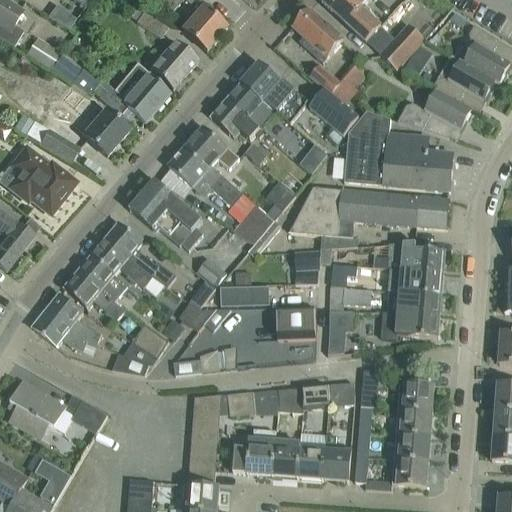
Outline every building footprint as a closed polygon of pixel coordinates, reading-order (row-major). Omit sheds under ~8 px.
[(0,0),(0,42),(13,51),(23,35),(13,29),(22,14),(0,0)] [(91,0),(76,0),(76,2),(85,8),(91,0)] [(184,0),(156,0),(172,13),(184,0)] [(361,11),(369,3),(365,0),(319,0),(318,1),(366,45),(381,30),(361,11)] [(68,32),(73,25),(76,21),(56,8),(47,19),(68,32)] [(226,31),(202,10),(181,34),(205,55),(226,31)] [(342,45),(339,38),(310,11),(292,30),(317,53),(313,57),(323,66),(342,45)] [(168,30),(144,13),(135,26),(159,42),(168,30)] [(399,71),(425,43),(409,28),(380,59),(399,71)] [(476,47),(465,66),(465,67),(499,87),(505,77),(507,78),(507,77),(505,76),(510,68),(511,68),(511,52),(474,29),(469,37),(471,45),(476,47)] [(50,72),(52,70),(62,57),(36,41),(26,57),(50,72)] [(175,45),(160,62),(150,75),(172,94),(197,65),(175,45)] [(144,126),(169,97),(132,64),(124,73),(130,79),(116,96),(102,84),(98,85),(83,73),(62,57),(52,70),(73,84),(71,87),(90,100),(94,96),(99,101),(98,102),(119,119),(127,111),(144,126)] [(499,87),(465,67),(465,66),(461,64),(449,83),(444,81),(438,83),(432,91),(437,94),(472,113),(479,117),(486,105),(484,104),(489,95),(491,96),(491,95),(489,94),(495,85),(499,87)] [(338,83),(328,95),(343,108),(369,78),(356,65),(338,83)] [(280,84),(259,67),(242,86),(275,114),(291,127),(309,105),(281,83),(280,84)] [(310,80),(325,92),(328,95),(338,83),(319,68),(310,80)] [(260,133),(275,114),(242,86),(227,103),(260,133)] [(359,121),(343,108),(328,95),(325,92),(309,111),(343,139),(359,121)] [(466,123),(472,113),(437,94),(425,113),(413,106),(406,108),(398,125),(448,141),(454,130),(460,134),(465,124),(467,125),(468,124),(466,123)] [(80,114),(83,117),(98,130),(88,140),(113,161),(134,137),(117,122),(92,101),(80,114)] [(260,133),(227,103),(211,121),(226,134),(235,140),(240,133),(251,143),(260,133)] [(450,195),(453,157),(427,155),(428,141),(389,137),(391,122),(367,114),(349,137),(344,185),(450,195)] [(14,130),(26,137),(33,125),(21,117),(14,130)] [(228,152),(218,144),(203,130),(185,151),(210,172),(213,169),(219,162),(230,171),(239,160),(229,151),(228,152)] [(80,150),(50,132),(41,147),(71,165),(80,150)] [(266,158),(252,147),(246,156),(252,162),(259,168),(266,158)] [(274,224),(266,217),(226,182),(227,180),(213,169),(210,172),(185,151),(168,169),(183,183),(194,190),(204,201),(212,193),(232,210),(228,214),(241,226),(233,234),(254,248),(274,224)] [(26,152),(12,170),(20,177),(9,191),(27,205),(29,202),(50,218),(75,186),(51,167),(49,170),(26,152)] [(202,224),(156,184),(130,213),(153,233),(156,229),(180,250),(181,248),(189,255),(204,237),(197,230),(202,224)] [(280,185),(271,195),(267,200),(276,207),(266,217),(274,224),(286,208),(295,197),(280,185)] [(449,203),(342,193),(314,191),(291,237),(323,239),(320,253),(332,252),(357,251),(358,242),(352,242),(354,225),(447,233),(449,203)] [(0,235),(6,240),(23,252),(33,239),(0,212),(0,235)] [(137,252),(143,246),(120,226),(106,242),(149,278),(150,277),(154,280),(167,291),(176,279),(157,265),(155,268),(137,252)] [(23,252),(6,240),(5,242),(0,238),(0,270),(5,274),(23,252)] [(149,278),(106,242),(92,258),(116,277),(121,272),(144,291),(154,280),(150,277),(149,278)] [(390,249),(387,272),(392,273),(443,277),(445,255),(431,254),(431,252),(429,252),(429,253),(415,252),(416,246),(389,248),(389,249),(390,249)] [(331,268),(332,252),(320,253),(294,255),(296,274),(296,288),(318,288),(318,272),(320,272),(320,267),(331,268)] [(129,289),(115,278),(116,277),(92,258),(79,274),(115,305),(129,289)] [(226,277),(209,262),(198,275),(216,289),(226,277)] [(442,298),(443,277),(392,273),(392,274),(341,270),(340,281),(387,285),(400,286),(400,295),(442,298)] [(115,305),(79,274),(64,292),(87,311),(93,304),(117,324),(126,313),(115,305)] [(250,280),(236,280),(236,288),(250,288),(250,280)] [(371,309),(371,294),(343,292),(331,291),(330,307),(343,308),(371,309)] [(270,309),(270,293),(222,294),(222,309),(270,309)] [(442,298),(400,295),(391,294),(390,315),(394,315),(394,317),(440,320),(442,298)] [(208,302),(199,295),(190,306),(200,313),(208,302)] [(83,316),(60,297),(46,314),(79,340),(88,344),(97,348),(102,337),(87,331),(77,323),(83,316)] [(217,313),(200,313),(190,306),(179,321),(188,327),(198,335),(204,328),(217,313)] [(315,310),(277,312),(278,343),(316,342),(315,310)] [(238,337),(254,336),(254,313),(254,311),(239,312),(238,337)] [(233,312),(217,313),(204,328),(214,336),(233,312)] [(79,340),(46,314),(33,331),(56,350),(62,343),(72,351),(73,350),(83,355),(88,344),(79,340)] [(354,336),(354,316),(330,316),(330,334),(330,335),(354,336)] [(438,341),(440,320),(394,317),(393,320),(398,320),(396,338),(438,341)] [(183,331),(173,323),(163,334),(173,343),(183,331)] [(144,329),(133,346),(158,361),(169,345),(144,329)] [(511,336),(501,335),(499,367),(511,368),(511,336)] [(158,361),(133,346),(132,347),(124,358),(149,368),(153,370),(158,361)] [(262,352),(262,368),(282,368),(282,352),(262,352)] [(145,379),(149,368),(124,358),(119,357),(112,374),(145,379)] [(239,371),(237,358),(223,360),(226,374),(239,371)] [(174,366),(175,379),(202,376),(200,363),(174,366)] [(372,411),(376,371),(364,373),(361,410),(372,411)] [(401,374),(400,394),(398,413),(432,415),(434,391),(435,391),(435,390),(423,389),(424,376),(401,374)] [(56,431),(68,409),(23,384),(10,405),(19,410),(10,425),(38,440),(47,426),(56,431)] [(354,408),(355,397),(354,386),(327,389),(329,411),(354,408)] [(498,389),(496,413),(511,414),(511,388),(497,388),(497,389),(498,389)] [(329,411),(327,389),(303,391),(305,414),(329,411)] [(305,414),(303,391),(277,393),(278,405),(278,415),(304,416),(305,414)] [(278,405),(277,393),(260,395),(261,407),(278,405)] [(253,396),(228,398),(230,420),(255,418),(253,396)] [(219,420),(221,399),(195,402),(194,418),(219,420)] [(108,419),(83,404),(74,418),(99,433),(108,419)] [(370,436),(372,411),(361,410),(359,435),(370,436)] [(430,441),(432,415),(398,413),(396,438),(430,441)] [(511,440),(511,414),(496,413),(494,439),(511,440)] [(218,433),(219,420),(194,418),(193,431),(218,433)] [(217,446),(218,433),(193,431),(192,444),(217,446)] [(368,461),(370,436),(359,435),(357,460),(368,461)] [(326,438),(326,449),(325,449),(322,483),(347,484),(347,485),(348,486),(351,452),(336,450),(337,439),(326,438)] [(428,466),(430,441),(396,438),(394,463),(428,466)] [(511,440),(494,439),(493,462),(492,462),(492,464),(511,465),(511,440)] [(271,479),(274,445),(251,443),(250,452),(236,451),(233,476),(247,477),(247,478),(249,478),(249,477),(271,479)] [(216,459),(217,446),(192,444),(191,457),(216,459)] [(297,481),(300,447),(274,445),(271,479),(297,481)] [(322,483),(325,449),(300,447),(297,481),(322,483)] [(215,472),(216,459),(191,457),(190,470),(215,472)] [(366,487),(368,461),(357,460),(355,486),(366,487)] [(426,489),(428,466),(394,463),(392,488),(427,491),(427,489),(426,489)] [(27,481),(0,465),(0,500),(12,508),(22,491),(27,481)] [(214,486),(215,472),(190,470),(189,484),(214,486)] [(152,511),(154,485),(130,483),(128,508),(152,511)] [(219,492),(219,490),(185,487),(182,511),(216,511),(218,492),(219,492)] [(12,508),(19,511),(40,511),(27,504),(32,496),(22,491),(12,508)] [(511,511),(511,491),(511,501),(499,500),(498,502),(499,502),(498,511),(511,511)]
